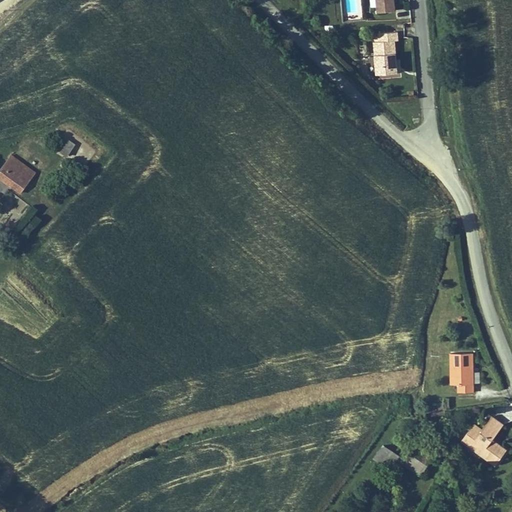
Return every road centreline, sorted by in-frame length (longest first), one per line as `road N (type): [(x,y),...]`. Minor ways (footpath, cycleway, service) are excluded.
road 1 (residential): [(421,153),(472,216),(511,355)]
road 2 (residential): [(264,0),(421,153)]
road 3 (residential): [(421,153),(430,115),(418,0)]
